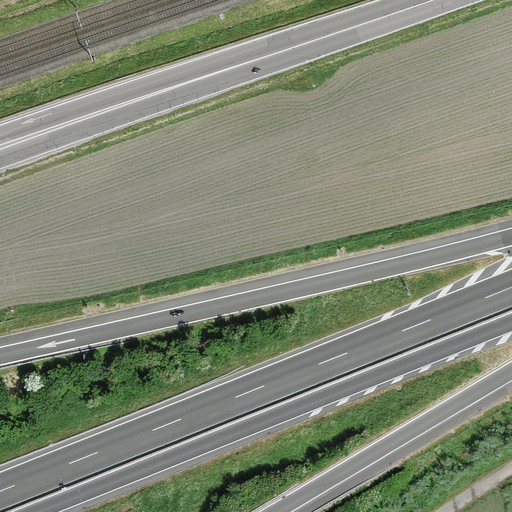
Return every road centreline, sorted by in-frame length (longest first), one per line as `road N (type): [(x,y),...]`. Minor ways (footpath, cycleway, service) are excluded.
road 1 (motorway): [(511,286),(0,490)]
road 2 (motorway): [(511,235),(0,355)]
road 3 (motorway): [(33,511),(511,321)]
road 4 (primary): [(0,145),(427,0)]
road 5 (motorway): [(277,511),(511,371)]
